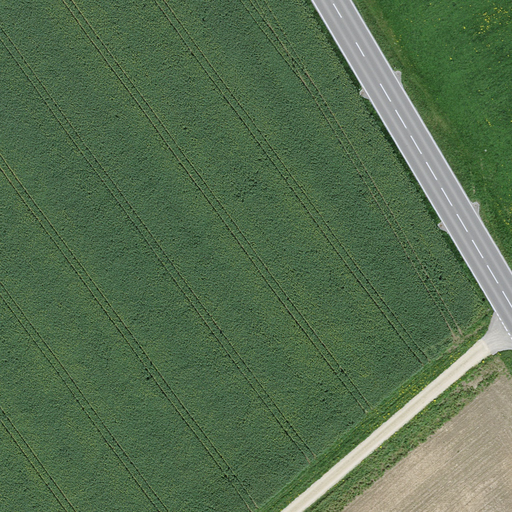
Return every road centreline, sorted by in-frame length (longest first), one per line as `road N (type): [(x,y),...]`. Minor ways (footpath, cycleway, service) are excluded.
road 1 (primary): [(328,0),(511,304)]
road 2 (track): [(511,330),(295,511)]
